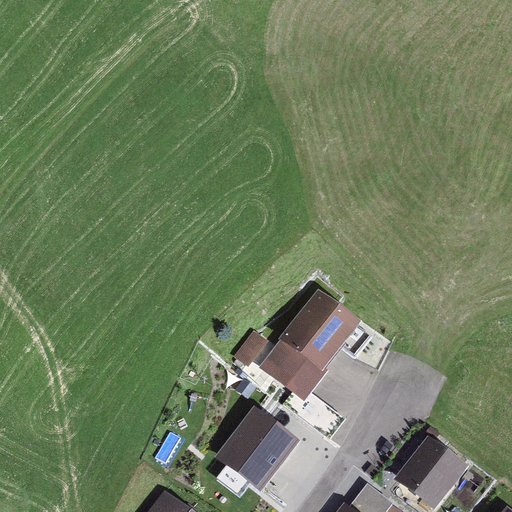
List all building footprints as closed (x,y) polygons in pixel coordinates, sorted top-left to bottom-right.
[(372,335),(321,295),(267,363),(305,393),(341,347),(354,358),(372,335)] [(268,343),(253,332),(233,357),(248,369),(268,343)] [(298,448),(253,411),(213,461),(259,497),(298,448)] [(427,511),(438,511),(469,474),(427,441),(393,485),(427,511)] [(397,511),(367,488),(348,511),(344,507),(339,511),(397,511)] [(186,511),(165,495),(150,511),(186,511)]
